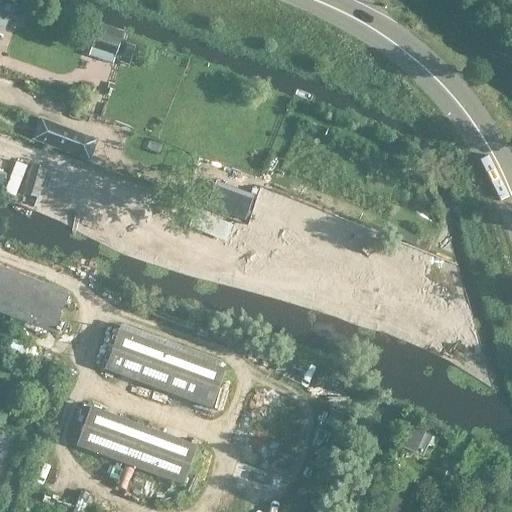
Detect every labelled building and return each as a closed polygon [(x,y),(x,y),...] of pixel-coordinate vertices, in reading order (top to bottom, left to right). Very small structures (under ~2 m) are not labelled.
[(0,0),(0,36),(1,37),(13,3),(3,0),(0,0)] [(115,56),(120,41),(97,33),(92,48),(115,56)] [(99,140),(41,119),(33,141),(91,162),(99,140)] [(52,171),(31,166),(23,193),(45,199),(52,171)] [(228,192),(214,187),(207,207),(244,221),(250,205),(226,196),(228,192)] [(58,322),(68,294),(0,269),(0,313),(54,333),(56,328),(58,322)] [(63,331),(65,325),(58,322),(56,328),(63,331)] [(210,410),(225,370),(118,331),(104,371),(210,410)] [(196,447),(127,422),(90,408),(75,447),(182,486),(196,447)] [(0,432),(5,434),(8,416),(0,414),(0,432)] [(432,435),(408,426),(399,449),(423,459),(432,435)] [(401,511),(407,498),(384,489),(375,511),(401,511)]
